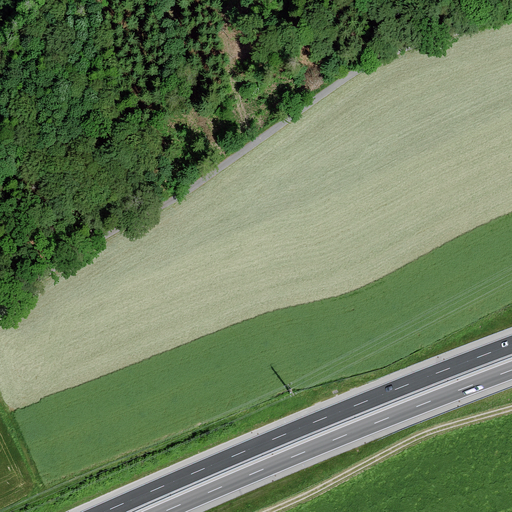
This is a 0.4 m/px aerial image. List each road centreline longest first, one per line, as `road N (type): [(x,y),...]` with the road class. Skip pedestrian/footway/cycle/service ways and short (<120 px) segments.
road 1 (unclassified): [(0,298),(179,195),(355,72),(511,14)]
road 2 (motorway): [(511,344),(103,511)]
road 3 (motorway): [(162,511),(511,369)]
road 4 (track): [(511,407),(422,434),(267,511)]
